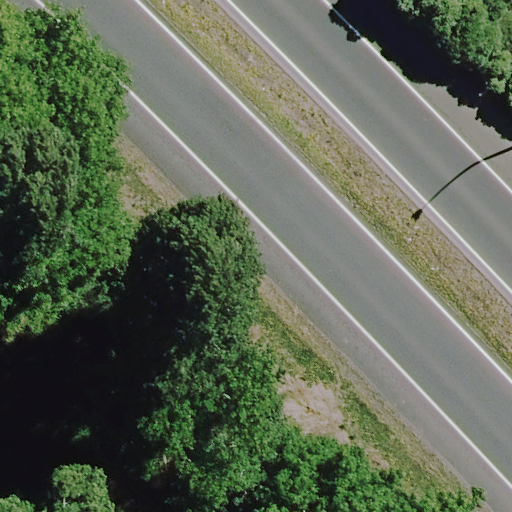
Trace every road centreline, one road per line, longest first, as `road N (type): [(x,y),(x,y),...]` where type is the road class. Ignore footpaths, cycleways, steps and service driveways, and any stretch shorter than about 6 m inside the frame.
road 1 (trunk): [(511,424),(44,0)]
road 2 (trunk): [(266,0),(511,252)]
